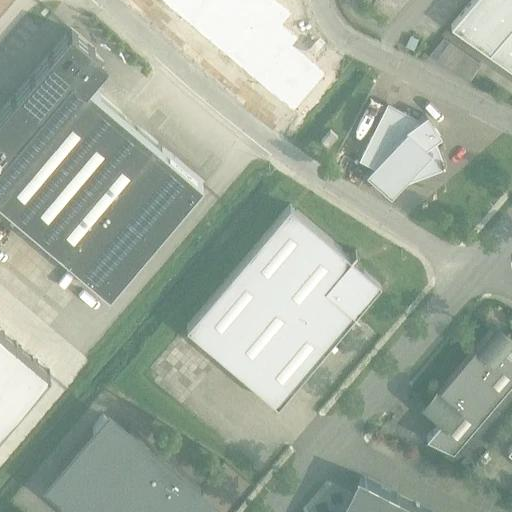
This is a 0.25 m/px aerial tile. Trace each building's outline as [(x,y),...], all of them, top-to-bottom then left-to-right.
[(159,0),(293,113),(295,111),(294,111),(325,75),(292,47),(299,39),(283,26),(292,14),(276,1),(276,0),(159,0)] [(511,0),(472,0),(451,25),(511,68),(511,0)] [(72,29),(0,112),(0,200),(90,277),(164,189),(184,205),(203,182),(141,130),(123,114),(88,85),(84,81),(102,61),(92,52),(95,49),(72,29)] [(436,59),(452,70),(468,82),(481,63),(450,41),(436,59)] [(372,166),(367,172),(392,194),(401,184),(447,166),(436,138),(440,135),(425,114),(418,120),(387,103),(358,159),(372,166)] [(330,130),(321,141),(328,148),(337,136),(330,130)] [(290,204),(186,326),(278,404),(355,313),(358,316),(359,315),(355,311),(380,282),(362,266),(356,251),(357,250),(355,249),(350,255),(290,204)] [(494,325),(453,374),(490,406),(511,380),(511,354),(504,348),(511,339),(494,325)] [(0,328),(0,431),(51,371),(0,328)] [(440,420),(426,437),(453,450),(490,406),(453,374),(424,407),(440,420)] [(182,511),(203,488),(130,426),(124,432),(103,414),(56,469),(106,511),(182,511)] [(432,511),(361,475),(360,477),(364,479),(346,511),(432,511)]
